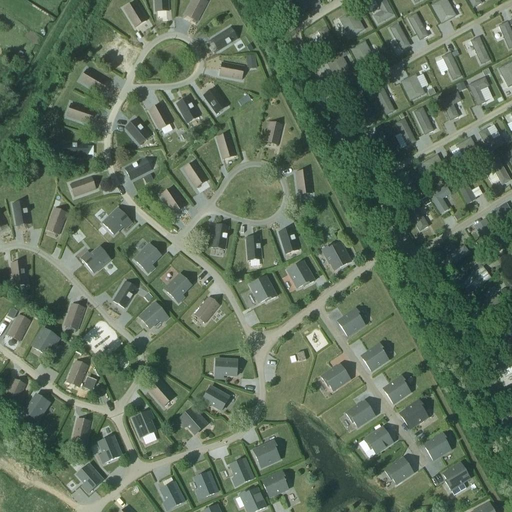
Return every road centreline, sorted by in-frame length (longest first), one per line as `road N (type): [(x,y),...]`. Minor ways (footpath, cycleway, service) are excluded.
road 1 (unclassified): [(280,0),(410,233)]
road 2 (residential): [(114,413),(141,377),(133,341),(51,258),(27,247),(0,250)]
road 3 (unclassified): [(410,233),(467,305),(507,425)]
road 4 (unclassified): [(316,306),(434,477)]
road 5 (residential): [(139,472),(246,431),(262,404),(254,346)]
road 6 (unclassified): [(178,244),(114,180),(107,142),(127,90)]
road 7 (unclassified): [(205,208),(241,223),(275,219),(286,199),(278,173),(248,164),(228,179)]
road 8 (residential): [(254,346),(227,291),(178,244)]
road 9 (residential): [(0,346),(66,401),(99,410)]
